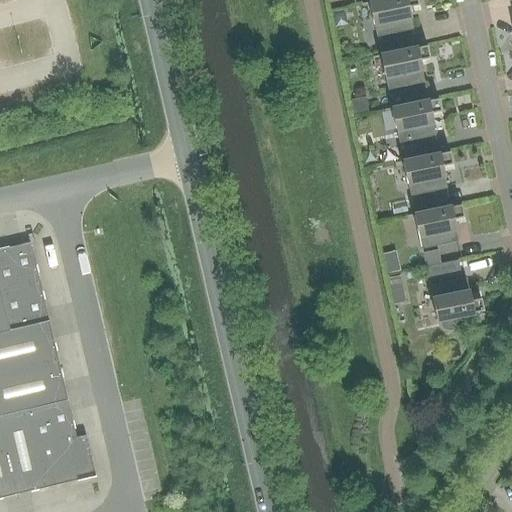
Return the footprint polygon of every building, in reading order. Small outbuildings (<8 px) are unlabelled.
[(408,7),(418,5),(416,0),(380,0),(369,2),(376,37),(412,30),(408,7)] [(377,41),(380,56),(395,52),(392,38),(377,41)] [(419,60),(429,58),(426,46),(395,52),(380,56),(387,90),(424,83),(419,60)] [(388,94),(391,109),(406,105),(403,91),(388,94)] [(430,114),(440,111),(438,99),(406,105),(391,109),(399,143),(435,136),(430,114)] [(399,147),(402,162),(428,156),(425,142),(399,147)] [(441,167),(452,164),(449,152),(428,156),(402,162),(410,196),(446,189),(441,167)] [(411,200),(414,215),(429,211),(426,197),(411,200)] [(453,220),(463,217),(460,205),(429,211),(414,215),(421,249),(457,242),(453,220)] [(9,248),(19,288),(39,283),(31,248),(30,243),(25,244),(9,248)] [(0,292),(19,288),(9,248),(0,250),(0,292)] [(422,254),(425,267),(440,264),(437,250),(422,254)] [(440,264),(425,267),(428,282),(439,279),(440,283),(429,286),(436,321),(483,311),(480,298),(470,300),(465,278),(461,279),(457,261),(440,264)] [(19,288),(0,292),(0,294),(9,331),(49,322),(39,283),(19,288)] [(0,294),(0,333),(9,331),(0,294)] [(0,374),(58,361),(49,322),(9,331),(0,333),(0,374)] [(67,400),(58,361),(0,374),(0,415),(27,409),(67,400)] [(76,439),(67,400),(27,409),(36,448),(76,439)] [(36,448),(27,409),(0,415),(0,425),(16,495),(46,488),(36,448)] [(0,425),(0,498),(16,495),(0,425)] [(36,448),(46,488),(96,476),(91,455),(81,458),(76,439),(36,448)]
